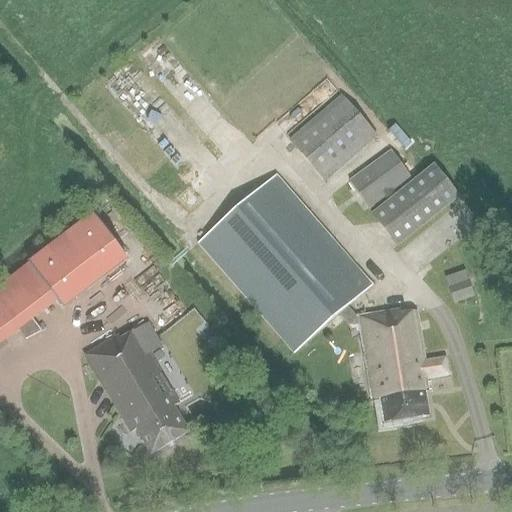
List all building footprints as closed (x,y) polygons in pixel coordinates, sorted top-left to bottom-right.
[(289,140),(324,181),(376,136),(340,95),(289,140)] [(349,182),(368,208),(409,178),(390,152),(349,182)] [(370,215),(395,246),(458,196),(433,165),(370,215)] [(275,176),(198,244),(294,354),(338,315),(346,323),(359,322),(370,399),(378,398),(382,424),(426,417),(422,386),(425,386),(424,378),(447,375),(444,358),(423,361),(416,312),(399,314),(398,311),(356,317),(347,307),(372,285),(275,176)] [(0,287),(0,346),(19,331),(26,340),(40,333),(40,334),(41,333),(32,321),(68,293),(74,301),(126,261),(91,216),(0,287)] [(448,288),(453,303),(473,297),(464,271),(445,278),(448,288)] [(117,336),(85,356),(132,432),(138,429),(152,452),(189,430),(175,407),(179,405),(148,354),(161,346),(147,323),(119,340),(117,336)] [(223,369),(215,374),(225,391),(233,386),(223,369)]
